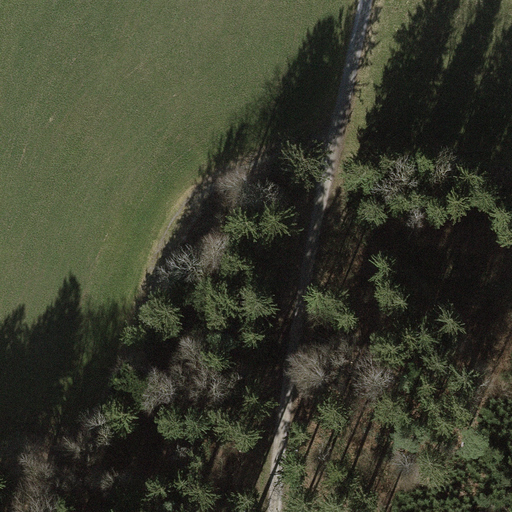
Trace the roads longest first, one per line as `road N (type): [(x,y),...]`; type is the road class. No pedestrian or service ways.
road 1 (track): [(275,511),(311,246),(363,0)]
road 2 (track): [(335,142),(217,176),(147,244),(111,396),(71,443),(0,467)]
